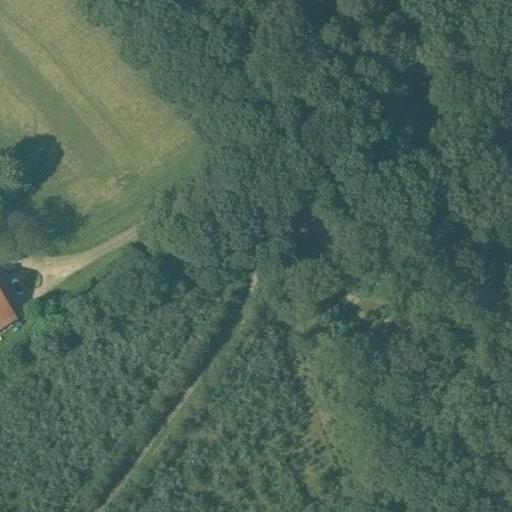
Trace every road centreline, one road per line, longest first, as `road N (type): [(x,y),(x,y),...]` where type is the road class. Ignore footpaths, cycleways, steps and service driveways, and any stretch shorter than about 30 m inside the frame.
road 1 (track): [(84,511),(177,394),(308,198)]
road 2 (track): [(308,198),(427,511)]
road 3 (unclassified): [(406,0),(467,257)]
road 4 (track): [(160,0),(323,177)]
road 5 (track): [(323,177),(467,257)]
road 6 (unclassified): [(467,257),(511,414)]
